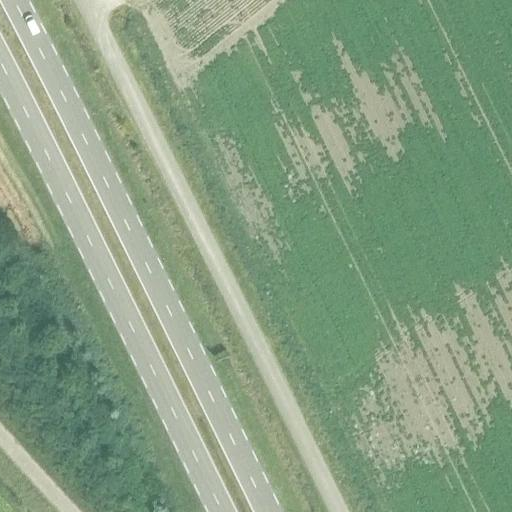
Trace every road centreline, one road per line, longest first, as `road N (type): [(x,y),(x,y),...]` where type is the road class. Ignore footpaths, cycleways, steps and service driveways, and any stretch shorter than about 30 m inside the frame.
road 1 (unclassified): [(336,511),(82,0)]
road 2 (primary): [(265,511),(12,0)]
road 3 (primary): [(0,62),(222,511)]
road 4 (track): [(0,180),(170,511)]
